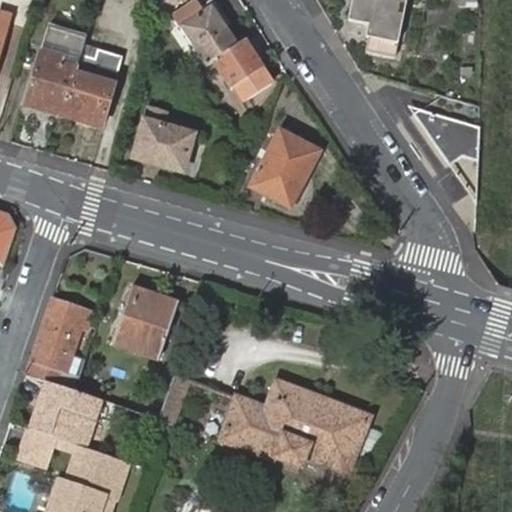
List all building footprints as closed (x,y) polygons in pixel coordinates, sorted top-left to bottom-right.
[(366,52),(395,59),(398,44),(406,0),(352,0),(348,21),(369,25),(366,37),(369,38),(366,52)] [(459,0),(459,8),(477,8),(476,0),(459,0)] [(180,27),(206,67),(214,61),(238,45),(227,26),(212,5),(191,19),(180,27)] [(0,48),(9,16),(0,14),(0,48)] [(85,46),(86,39),(48,28),(24,106),(63,117),(76,73),(82,56),(85,46)] [(253,56),(244,41),(238,45),(214,61),(232,88),(236,86),(242,82),(262,69),(261,68),(253,56)] [(98,51),(85,46),(82,56),(95,60),(98,51)] [(76,73),(63,117),(101,129),(114,85),(122,57),(98,51),(95,60),(82,56),(76,73)] [(166,114),(148,109),(145,122),(134,158),(183,172),(193,136),(163,127),(166,114)] [(475,206),(478,129),(420,110),(414,114),(475,206)] [(252,187),(273,198),(275,195),(292,204),(302,184),(318,153),(280,133),(252,187)] [(0,264),(1,265),(2,265),(14,229),(8,218),(0,214),(0,264)] [(130,289),(112,344),(159,360),(178,305),(130,289)] [(207,292),(203,304),(211,307),(218,309),(222,297),(207,292)] [(53,300),(27,376),(47,382),(75,392),(86,357),(82,355),(75,375),(66,373),(81,329),(86,330),(92,313),(53,300)] [(189,381),(175,376),(159,421),(173,426),(189,381)] [(75,392),(47,382),(30,429),(51,437),(57,439),(73,444),(84,448),(85,449),(95,420),(101,401),(75,392)] [(236,398),(221,440),(275,460),(277,457),(301,467),(305,455),(348,472),(369,418),(276,382),(267,410),(240,400),(236,398)] [(51,437),(30,429),(29,429),(20,457),(48,467),(57,439),(51,437)] [(84,448),(73,444),(60,482),(71,486),(84,448)] [(127,463),(85,449),(84,448),(71,486),(60,482),(49,511),(109,511),(113,502),(114,502),(127,463)]
